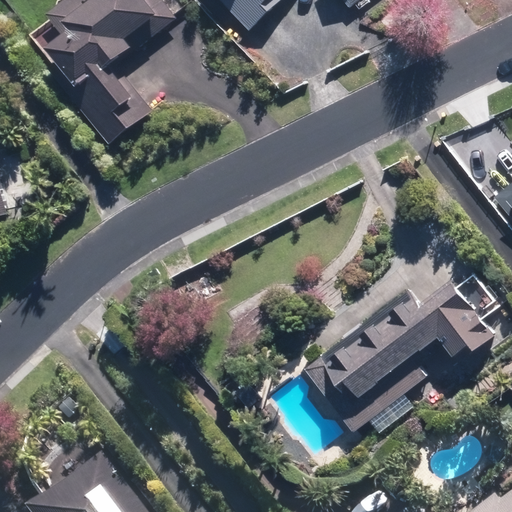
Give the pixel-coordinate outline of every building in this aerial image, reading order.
[(155,0),(71,0),(28,35),(114,143),(153,112),(115,65),(172,20),(155,0)] [(218,0),(251,34),(287,0),(218,0)] [(344,0),(351,9),(362,0),(344,0)] [(0,216),(10,214),(0,172),(0,216)] [(412,289),(309,368),(357,431),(451,360),(456,366),(511,323),(511,320),(473,269),(425,306),(412,289)] [(148,511),(104,452),(30,508),(32,511),(148,511)] [(511,511),(511,482),(473,511),(435,511),(434,511),(511,511)]
